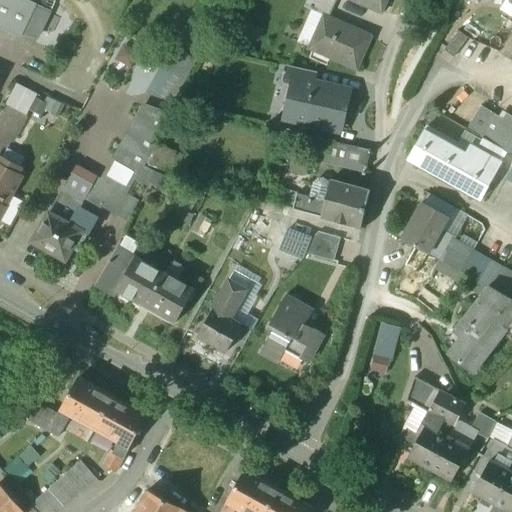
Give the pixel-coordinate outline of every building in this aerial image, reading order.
[(36,4),(26,0),(0,0),(0,28),(20,38),(36,4)] [(335,7),(320,0),(308,0),(305,7),(325,16),(330,18),(335,7)] [(387,0),(352,0),(382,13),(387,0)] [(330,18),(325,16),(310,48),(356,70),(371,37),(330,18)] [(444,50),(453,57),(468,38),(459,31),(444,50)] [(126,44),(118,58),(133,66),(140,52),(126,44)] [(153,93),(175,101),(190,60),(167,52),(153,93)] [(316,72),(291,66),(287,82),(298,84),(299,79),(314,83),(316,72)] [(314,83),(299,79),(298,84),(291,117),(341,129),(350,91),(314,83)] [(37,95),(16,84),(6,104),(27,115),(37,95)] [(173,115),(144,105),(102,179),(114,186),(127,193),(144,163),(146,164),(173,115)] [(511,152),(511,116),(507,114),(503,120),(492,113),(489,119),(478,112),(469,129),(485,137),(508,151),(511,152)] [(473,144),(467,154),(425,131),(410,157),(482,198),(503,161),(479,147),(473,144)] [(508,151),(485,137),(479,147),(503,161),(508,151)] [(371,150),(356,146),(351,165),(367,168),(371,150)] [(0,211),(1,210),(0,207),(5,199),(7,200),(20,177),(15,175),(19,168),(2,158),(0,161),(0,211)] [(78,198),(62,189),(49,212),(82,230),(73,247),(78,249),(96,218),(95,218),(102,206),(102,207),(114,186),(102,179),(97,176),(85,196),(78,198)] [(319,177),(315,180),(310,197),(326,202),(330,185),(328,179),(324,176),(319,177)] [(371,190),(332,179),(326,202),(323,216),(362,227),(371,190)] [(114,186),(102,207),(117,215),(129,194),(127,193),(114,186)] [(310,197),(299,194),(296,208),(323,216),(326,202),(310,197)] [(449,217),(422,203),(402,239),(416,246),(441,260),(454,238),(440,233),(449,217)] [(82,230),(49,212),(33,241),(66,260),(73,247),(82,230)] [(288,230),(281,249),(291,253),(299,235),(288,230)] [(341,237),(318,231),(310,239),(305,254),(333,261),(341,237)] [(299,235),(291,253),(303,258),(305,254),(310,239),(299,235)] [(454,238),(441,260),(449,264),(463,272),(475,251),(454,238)] [(441,260),(416,246),(405,265),(431,279),(441,260)] [(506,268),(475,251),(463,272),(494,289),(506,268)] [(194,288),(135,255),(116,289),(175,322),(194,288)] [(231,278),(219,299),(232,306),(243,285),(231,278)] [(474,306),(456,329),(464,334),(447,355),(474,371),(503,332),(511,337),(511,300),(489,287),(474,306)] [(315,310),(287,294),(267,328),(272,331),(261,349),(279,359),(285,349),(308,362),(325,334),(307,323),(315,310)] [(232,306),(219,299),(199,336),(227,351),(242,323),(227,315),(232,306)] [(439,390),(415,376),(407,399),(427,410),(439,390)] [(113,395),(79,377),(58,414),(69,419),(71,415),(94,429),(113,395)] [(465,404),(439,390),(427,410),(420,422),(425,425),(425,424),(436,430),(444,416),(454,422),(465,404)] [(147,415),(113,395),(94,429),(119,442),(116,446),(127,451),(147,415)] [(56,418),(38,409),(32,421),(60,436),(66,423),(56,418)] [(497,422),(481,413),(472,430),(488,439),(497,422)] [(69,419),(58,414),(56,418),(66,423),(69,419)] [(417,427),(409,425),(404,426),(399,435),(415,443),(425,425),(420,422),(417,427)] [(436,430),(425,424),(425,425),(415,443),(408,455),(430,467),(447,435),(436,430)] [(469,447),(447,435),(430,467),(452,479),(469,447)] [(511,471),(511,436),(507,446),(496,440),(477,472),(481,475),(491,460),(511,471)] [(127,451),(116,446),(114,451),(124,456),(127,451)] [(112,450),(103,465),(115,471),(116,470),(124,456),(114,451),(112,450)] [(96,477),(81,460),(65,475),(79,491),(96,477)] [(511,472),(511,471),(491,460),(481,475),(473,491),(484,498),(495,504),(511,472)] [(245,469),(223,506),(232,511),(234,507),(243,511),(263,511),(277,488),(245,469)] [(511,511),(511,472),(495,504),(510,511),(511,511)] [(65,475),(49,488),(64,505),(79,491),(65,475)] [(0,483),(0,511),(23,511),(25,511),(0,483)] [(64,505),(49,488),(41,495),(56,511),(64,505)] [(308,511),(311,508),(277,488),(263,511),(308,511)] [(183,511),(185,509),(148,489),(135,511),(183,511)] [(55,511),(56,511),(41,495),(32,503),(40,511),(55,511)] [(484,498),(476,511),(489,511),(495,504),(484,498)]
